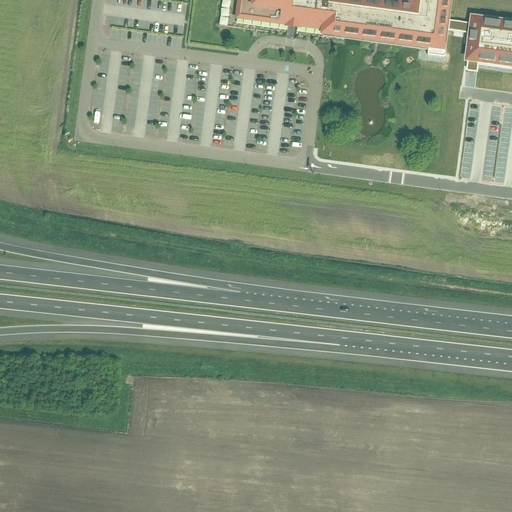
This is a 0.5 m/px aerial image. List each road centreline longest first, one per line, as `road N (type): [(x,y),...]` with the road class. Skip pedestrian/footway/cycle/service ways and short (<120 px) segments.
road 1 (motorway): [(0,301),(331,335)]
road 2 (motorway): [(0,332),(331,335)]
road 3 (motorway): [(511,331),(238,300)]
road 4 (motorway): [(238,300),(0,245)]
road 5 (motorway): [(238,300),(0,272)]
road 6 (motorway): [(331,335),(511,356)]
